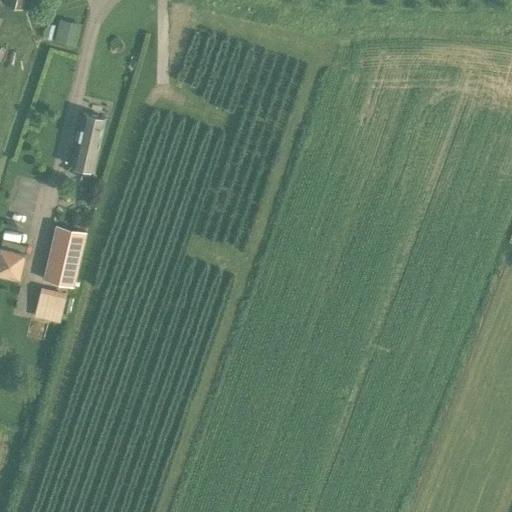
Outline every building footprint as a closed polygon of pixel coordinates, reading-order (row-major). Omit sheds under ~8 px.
[(60,19),(55,40),(76,45),(81,24),(60,19)] [(94,168),(106,116),(84,112),(72,163),(94,168)] [(73,285),(86,230),(57,224),(44,278),(73,285)] [(27,251),(0,244),(0,273),(20,278),(27,251)] [(41,290),(38,302),(62,308),(65,296),(41,290)]
